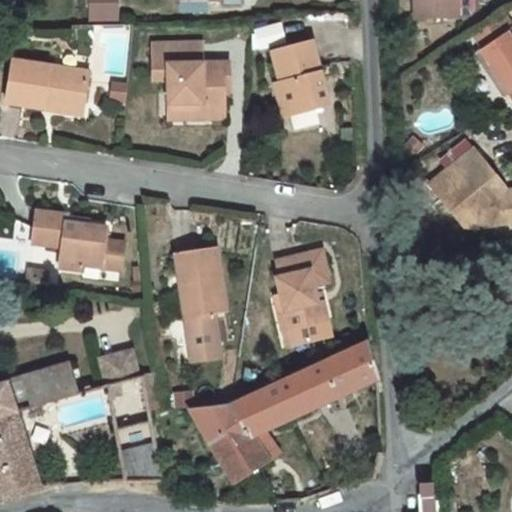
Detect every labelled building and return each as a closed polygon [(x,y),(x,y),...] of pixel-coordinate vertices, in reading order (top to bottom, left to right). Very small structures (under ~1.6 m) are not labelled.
[(89,0),(90,13),(118,13),(117,0),(89,0)] [(184,0),(185,10),(185,12),(205,12),(204,1),(221,0),(221,8),(240,8),(243,5),(242,0),(184,0)] [(414,0),(415,19),(458,18),(457,0),(414,0)] [(511,30),(503,15),(495,19),(505,34),(511,30)] [(495,19),(472,34),(482,49),(476,54),(503,95),(509,91),(511,89),(511,29),(511,30),(505,34),(495,19)] [(255,24),(258,47),(286,44),(284,21),(255,24)] [(328,106),(312,42),(272,52),(280,82),(288,116),(328,106)] [(203,64),(203,43),(152,45),(153,81),(168,80),(169,113),(226,112),(226,96),(225,83),(230,83),(229,63),(203,64)] [(89,73),(13,61),(6,104),(43,109),(44,104),(83,111),(89,73)] [(283,118),(288,116),(280,82),(274,83),(283,118)] [(83,116),(83,111),(44,104),(43,109),(83,116)] [(226,112),(169,113),(170,121),(226,119),(226,112)] [(475,149),(431,185),(464,226),(472,219),(477,227),(511,221),(511,191),(505,192),(490,173),(493,171),(475,149)] [(107,228),(66,223),(67,216),(36,212),(32,244),(62,247),(60,267),(84,270),(84,265),(103,268),(121,270),(124,243),(106,241),(107,228)] [(216,249),(175,255),(181,289),(186,318),(190,350),(219,345),(214,314),(226,311),(216,249)] [(322,250),(277,262),(280,277),(276,278),(281,295),(285,312),(289,310),(294,331),(303,329),(306,343),(332,337),(323,301),(318,302),(316,294),(314,285),(330,282),(322,250)] [(47,273),(36,271),(34,283),(46,284),(47,273)] [(186,318),(181,289),(176,290),(181,319),(186,318)] [(285,312),(281,295),(275,296),(287,348),(306,343),(303,329),(294,331),(289,310),(285,312)] [(202,408),(190,410),(235,484),(270,462),(252,436),(262,432),(378,378),(368,343),(232,405),(231,405),(202,408)] [(193,362),(221,357),(219,345),(190,350),(193,362)] [(133,350),(99,358),(106,385),(140,377),(133,350)] [(0,502),(11,499),(24,495),(31,493),(20,460),(30,457),(16,413),(42,406),(39,397),(52,393),(54,402),(78,396),(68,363),(4,382),(5,385),(0,385),(0,502)] [(156,374),(144,376),(147,393),(159,390),(156,374)] [(159,390),(147,393),(150,412),(163,411),(159,390)] [(176,408),(192,407),(192,392),(175,393),(176,408)] [(42,406),(54,402),(52,393),(39,397),(42,406)] [(267,434),(262,432),(252,436),(270,462),(282,454),(267,434)] [(156,444),(119,453),(124,483),(163,482),(156,444)] [(20,460),(31,493),(40,490),(30,457),(20,460)] [(419,495),(419,511),(438,511),(437,494),(434,494),(433,483),(419,484),(420,495),(419,495)]
